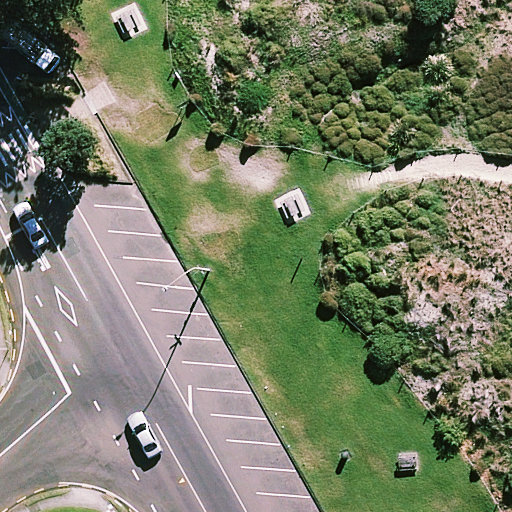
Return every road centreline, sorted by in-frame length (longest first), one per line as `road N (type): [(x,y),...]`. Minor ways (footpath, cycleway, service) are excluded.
road 1 (tertiary): [(0,141),(122,359)]
road 2 (tertiary): [(122,359),(208,511)]
road 3 (tertiary): [(122,359),(0,459)]
